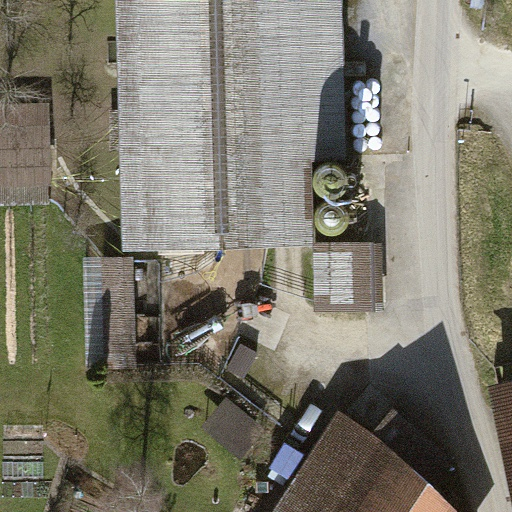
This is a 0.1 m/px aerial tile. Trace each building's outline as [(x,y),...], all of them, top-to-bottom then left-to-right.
[(117,0),(126,246),(312,240),(309,156),(348,155),(342,0),(117,0)] [(51,109),(0,109),(0,191),(52,190),(51,109)] [(331,189),(336,190),(342,190),(347,187),(351,182),(354,177),(354,171),(352,166),(349,162),(345,159),(340,157),(335,157),(330,158),(326,161),(322,165),(320,170),(320,176),(322,181),(326,186),(331,189)] [(331,225),(337,226),(342,225),(348,222),(352,218),(354,213),(354,207),(353,202),(350,197),(345,194),(340,192),(335,192),(330,193),(326,196),(322,201),(321,205),(320,211),(322,217),(326,222),(331,225)] [(385,242),(317,244),(319,310),(387,308),(385,242)] [(104,261),(106,369),(134,368),(132,261),(104,261)] [(511,384),(497,388),(511,460),(511,384)] [(468,511),(441,479),(456,458),(397,405),(376,430),(342,409),(276,511),(468,511)]
